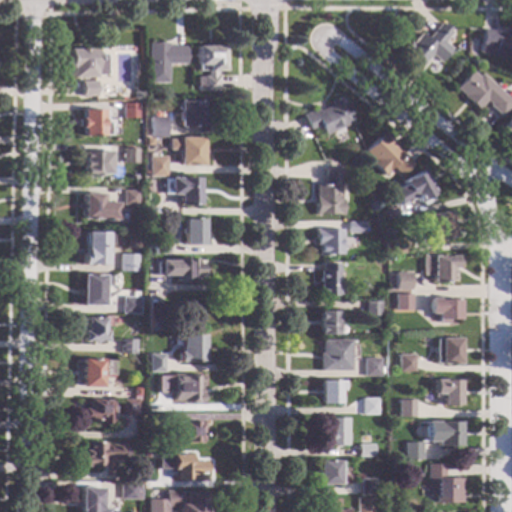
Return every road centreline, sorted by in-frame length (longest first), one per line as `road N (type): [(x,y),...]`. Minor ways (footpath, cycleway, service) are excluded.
road 1 (residential): [(22,511),(32,0)]
road 2 (residential): [(263,511),(262,0)]
road 3 (residential): [(511,182),(334,37),(323,32),(316,39),(511,208)]
road 4 (residential): [(498,511),(497,267),(511,214)]
